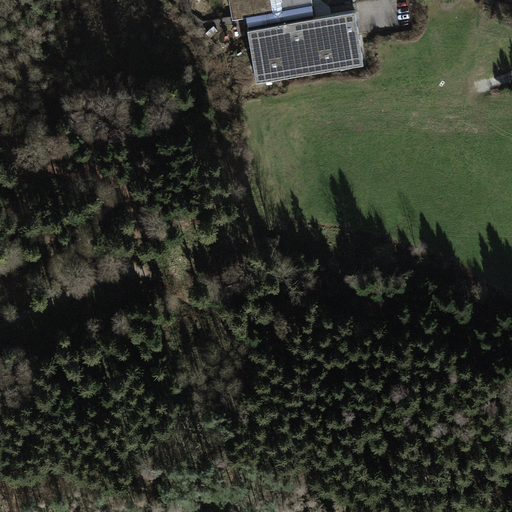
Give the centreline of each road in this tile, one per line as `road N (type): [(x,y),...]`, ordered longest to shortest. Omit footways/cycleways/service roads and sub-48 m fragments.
road 1 (track): [(133,260),(134,199),(108,174),(35,165),(8,151),(0,129)]
road 2 (track): [(155,490),(102,434),(40,314)]
road 3 (track): [(0,329),(133,260)]
